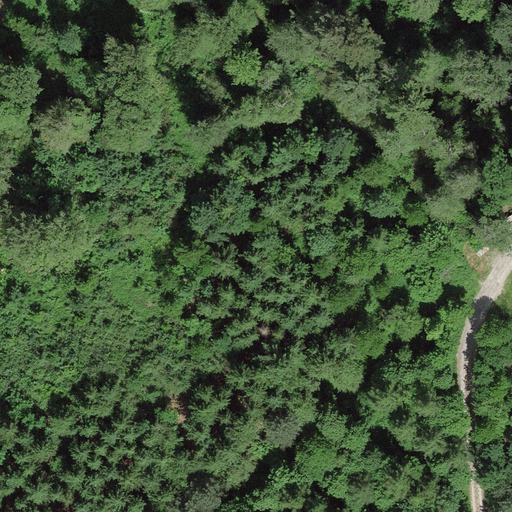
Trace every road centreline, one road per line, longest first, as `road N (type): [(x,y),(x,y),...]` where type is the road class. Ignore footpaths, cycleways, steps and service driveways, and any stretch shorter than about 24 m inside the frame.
road 1 (track): [(511,247),(232,511)]
road 2 (track): [(511,253),(482,294),(468,348),(477,511)]
